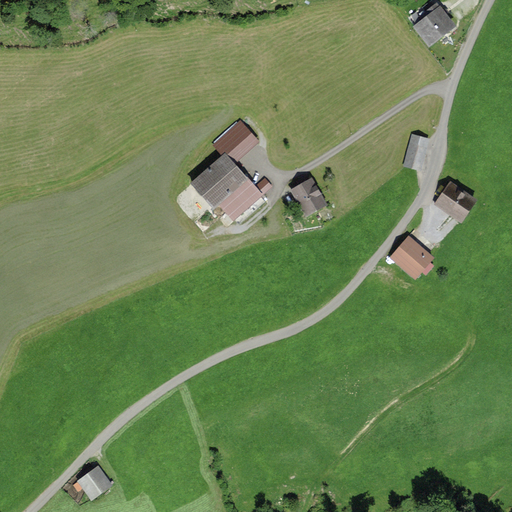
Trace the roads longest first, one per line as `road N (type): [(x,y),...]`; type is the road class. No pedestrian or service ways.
road 1 (unclassified): [(491,0),(468,42),(426,193),(395,241),(328,312),(188,375),(122,417),(30,511)]
road 2 (track): [(263,137),(248,118),(224,108),(187,115),(132,138),(71,182),(0,195)]
